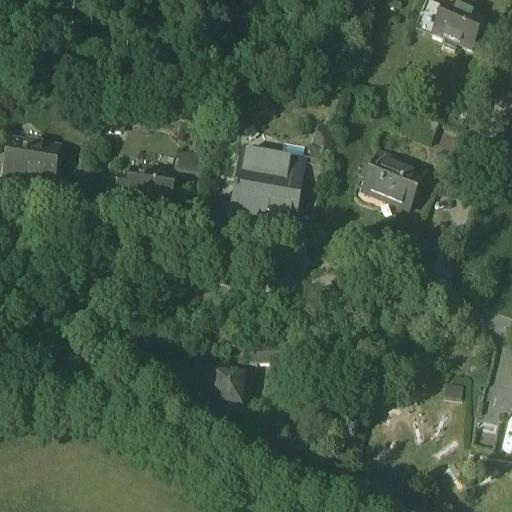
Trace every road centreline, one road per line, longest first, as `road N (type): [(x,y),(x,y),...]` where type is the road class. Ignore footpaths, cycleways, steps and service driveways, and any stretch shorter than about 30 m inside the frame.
road 1 (residential): [(424,409),(0,336)]
road 2 (residential): [(424,409),(511,186)]
road 3 (residential): [(0,492),(95,489),(137,511)]
